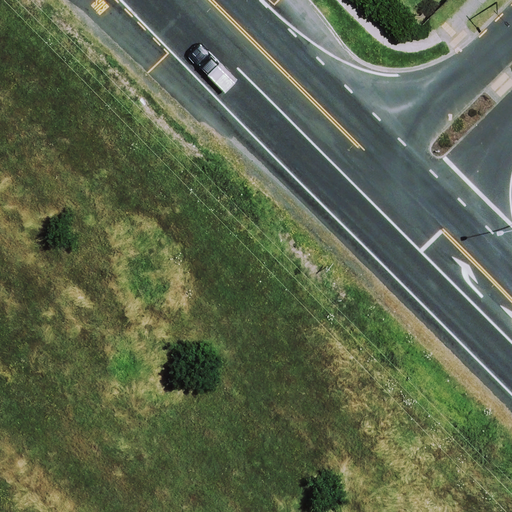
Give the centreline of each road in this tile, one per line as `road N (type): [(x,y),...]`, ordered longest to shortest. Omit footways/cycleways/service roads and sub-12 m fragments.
road 1 (secondary): [(387,198),(192,0)]
road 2 (residential): [(387,198),(511,72)]
road 3 (secondary): [(511,323),(387,198)]
